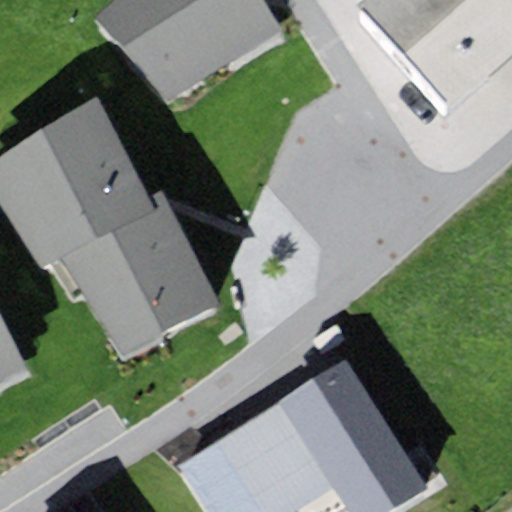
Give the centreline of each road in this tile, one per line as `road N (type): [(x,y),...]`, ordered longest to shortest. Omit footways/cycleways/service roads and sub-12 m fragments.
road 1 (residential): [(33,511),(220,393),(330,303),(408,162)]
road 2 (unknown): [(393,188),(392,160),(371,109),(288,0)]
